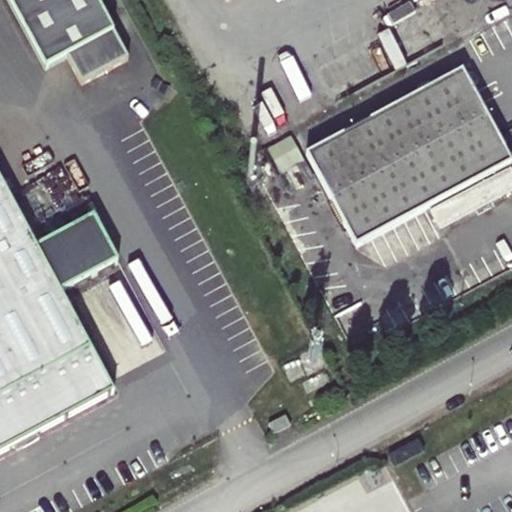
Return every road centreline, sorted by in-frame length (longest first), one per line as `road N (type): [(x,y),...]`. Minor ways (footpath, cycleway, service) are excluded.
road 1 (unknown): [(0,111),(44,105),(67,125),(221,391)]
road 2 (residential): [(511,343),(198,511)]
road 3 (unknown): [(221,391),(0,510)]
